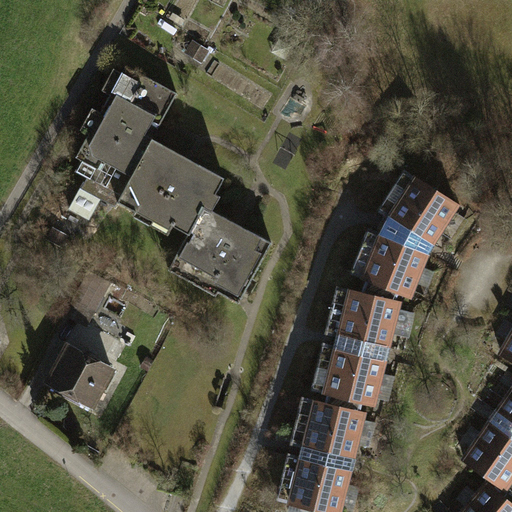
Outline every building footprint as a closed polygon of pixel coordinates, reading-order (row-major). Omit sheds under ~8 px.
[(155,130),(173,96),(115,66),(102,91),(110,94),(99,115),(92,111),(79,134),(87,138),(76,158),(83,162),(76,176),(84,180),(70,207),(92,219),(100,203),(113,210),(118,200),(151,137),(155,130)] [(222,174),(151,137),(118,200),(135,209),(133,214),(149,222),(148,226),(167,236),(171,228),(189,237),(205,206),(222,174)] [(455,218),(458,214),(402,178),(376,218),(387,224),(381,234),(430,258),(442,239),(454,246),(467,225),(455,218)] [(272,241),(205,206),(189,237),(171,273),(217,297),(220,292),(240,302),(272,241)] [(64,246),(71,232),(49,221),(42,235),(64,246)] [(423,272),(430,258),(381,234),(376,243),(364,238),(345,282),(360,289),(393,303),(407,309),(416,289),(424,293),(432,276),(423,272)] [(89,327),(113,281),(89,269),(65,314),(89,327)] [(393,303),(360,289),(357,299),(391,307),(393,303)] [(398,315),(399,309),(391,307),(357,299),(334,293),(323,339),(336,342),(334,347),(387,360),(392,338),(408,342),(413,319),(398,315)] [(139,322),(125,314),(117,328),(131,336),(139,322)] [(511,326),(496,357),(511,365),(511,326)] [(117,373),(68,345),(44,384),(93,413),(117,373)] [(383,378),(387,360),(334,347),(333,352),(321,349),(310,396),(326,400),(360,408),(375,411),(377,403),(388,406),(394,381),(383,378)] [(511,388),(488,421),(511,438),(511,388)] [(360,408),(326,400),(323,411),(358,419),(360,408)] [(363,426),(364,421),(358,419),(323,411),(300,405),(288,450),(300,453),(299,459),(351,472),(357,450),(368,453),(374,429),(363,426)] [(511,438),(488,421),(457,463),(491,488),(502,496),(511,503),(511,501),(511,438)] [(347,490),(351,472),(299,459),(298,464),(285,461),(274,507),(293,511),(354,511),(359,493),(347,490)] [(488,493),(498,502),(502,496),(491,488),(488,493)] [(485,491),(466,511),(508,511),(498,502),(488,493),(485,491)]
